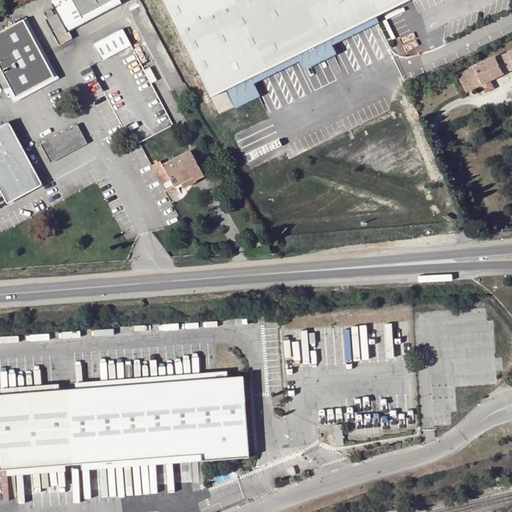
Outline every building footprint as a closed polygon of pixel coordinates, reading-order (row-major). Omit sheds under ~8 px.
[(118,0),(49,0),(57,14),(64,26),(73,21),(77,29),(121,4),(118,0)] [(320,46),(413,0),(162,0),(212,100),(233,89),(241,106),(260,97),(252,80),(306,53),(310,54),(318,50),(320,46)] [(145,11),(140,2),(129,8),(135,17),(133,18),(171,90),(175,88),(182,83),(145,12),(145,11)] [(64,26),(57,14),(54,16),(51,11),(45,14),(48,20),(46,21),(57,40),(69,33),(77,29),(73,21),(64,26)] [(23,20),(0,31),(0,70),(14,97),(53,77),(23,20)] [(122,29),(93,45),(102,61),(131,45),(122,29)] [(72,37),(69,33),(57,40),(59,44),(72,37)] [(511,50),(495,58),(503,73),(511,69),(511,50)] [(494,57),(458,76),(466,92),(480,85),(490,80),(503,73),(495,58),(494,57)] [(150,67),(145,70),(152,82),(157,79),(150,67)] [(494,89),(490,80),(480,85),(484,93),(494,89)] [(180,99),(190,94),(184,83),(182,83),(175,88),(180,99)] [(43,185),(8,123),(0,127),(0,189),(8,204),(43,185)] [(85,139),(77,124),(40,144),(48,158),(85,139)] [(161,162),(152,166),(166,192),(181,184),(192,178),(195,181),(204,176),(190,152),(163,166),(161,162)] [(192,178),(181,184),(184,189),(196,182),(195,181),(192,178)] [(74,379),(75,386),(228,376),(227,369),(74,379)] [(228,376),(75,386),(66,386),(58,387),(0,391),(0,390),(0,465),(5,465),(62,462),(71,461),(80,460),(199,453),(200,459),(246,456),(241,375),(228,376)] [(0,385),(0,391),(58,387),(57,381),(0,384),(0,385)] [(199,453),(80,460),(80,467),(200,459),(199,453)] [(63,468),(62,462),(5,465),(6,472),(63,468)]
